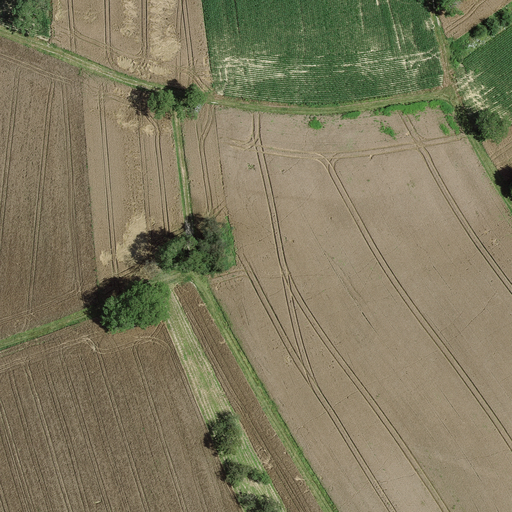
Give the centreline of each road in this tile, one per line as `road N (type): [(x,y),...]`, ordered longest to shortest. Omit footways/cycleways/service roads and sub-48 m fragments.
road 1 (track): [(172,93),(290,111),(448,90)]
road 2 (track): [(337,511),(242,364),(196,274)]
road 3 (track): [(511,194),(448,90),(432,0)]
road 4 (track): [(196,274),(0,346)]
road 5 (track): [(0,30),(172,93)]
road 6 (track): [(196,274),(172,93)]
